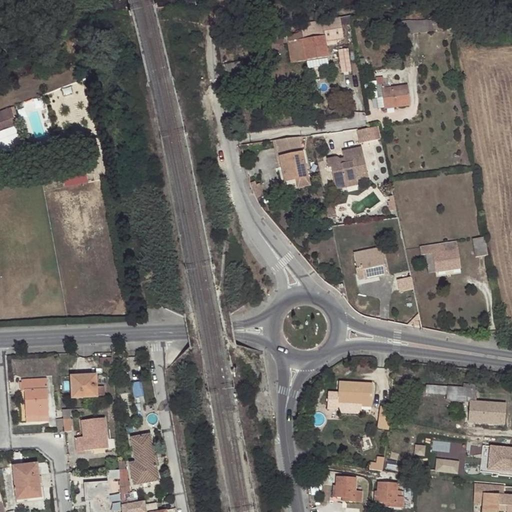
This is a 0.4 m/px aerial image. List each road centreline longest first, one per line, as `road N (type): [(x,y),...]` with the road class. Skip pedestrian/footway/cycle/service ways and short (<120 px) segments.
road 1 (tertiary): [(328,347),(511,366)]
road 2 (tertiary): [(511,354),(397,335),(333,312)]
road 3 (residential): [(153,332),(183,511)]
road 4 (tertiary): [(0,341),(153,332)]
road 5 (residential): [(226,140),(366,121)]
